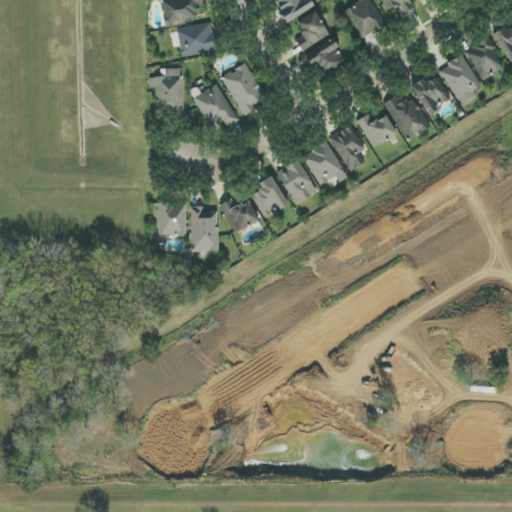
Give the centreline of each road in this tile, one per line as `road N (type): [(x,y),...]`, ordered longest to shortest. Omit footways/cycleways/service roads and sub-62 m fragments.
road 1 (residential): [(490,0),(256,144),(220,155),(167,149)]
road 2 (residential): [(310,117),(261,32),(255,0)]
